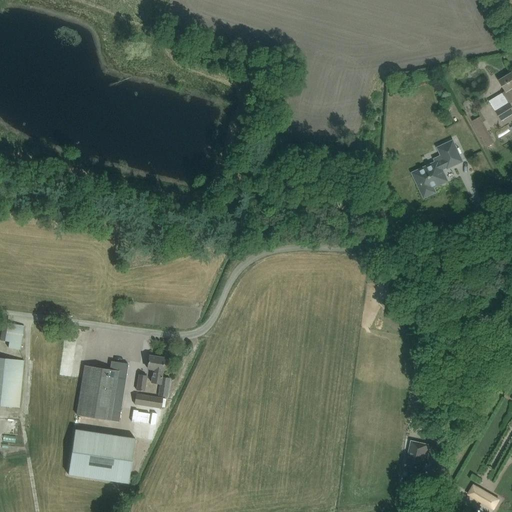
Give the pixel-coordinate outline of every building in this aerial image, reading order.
[(506,91),(490,102),(502,121),(503,120),(507,117),(511,114),(511,106),(510,103),(511,102),(511,73),(504,78),(500,81),(506,91)] [(481,117),(473,121),(476,126),(483,122),(481,117)] [(511,123),(501,127),(506,140),(511,137),(511,123)] [(487,129),(480,133),(486,144),(494,140),(487,129)] [(435,192),(433,187),(447,181),(442,170),(448,167),(448,168),(462,161),(453,142),(439,148),(443,156),(436,160),(437,163),(414,174),(425,197),(435,192)] [(20,350),(24,326),(4,322),(0,340),(9,342),(8,348),(20,350)] [(453,346),(452,346),(452,354),(468,354),(467,345),(463,346),(453,346)] [(149,356),(147,368),(154,369),(152,382),(161,384),(159,396),(167,397),(170,378),(162,377),(165,359),(149,356)] [(0,406),(20,408),(22,386),(23,371),(24,361),(0,358),(0,406)] [(85,366),(77,415),(110,421),(119,422),(128,364),(111,361),(110,370),(85,366)] [(45,362),(44,369),(51,370),(52,363),(45,362)] [(147,375),(138,374),(136,390),(145,391),(147,375)] [(134,404),(161,408),(163,398),(136,394),(134,404)] [(133,410),(131,422),(136,423),(136,422),(148,423),(149,414),(138,412),(138,411),(133,410)] [(429,421),(428,431),(440,431),(441,422),(441,421),(439,421),(429,421)] [(68,475),(129,484),(135,439),(75,430),(68,475)] [(412,440),(405,470),(424,474),(430,444),(412,440)] [(500,500),(474,485),(468,494),(494,509),(500,500)]
